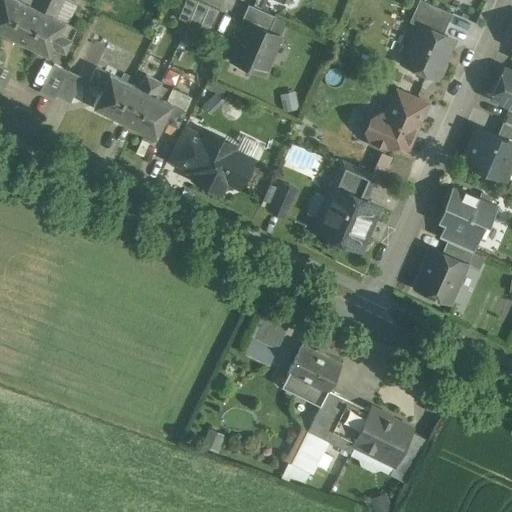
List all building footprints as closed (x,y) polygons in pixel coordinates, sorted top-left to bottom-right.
[(0,0),(0,31),(7,34),(23,2),(19,0),(0,0)] [(34,0),(32,6),(19,0),(23,2),(7,34),(27,44),(48,0),(34,0)] [(48,0),(27,44),(48,55),(53,45),(65,51),(76,28),(55,17),(62,0),(48,0)] [(184,0),(178,17),(189,22),(197,0),(184,0)] [(198,0),(197,0),(189,22),(200,26),(209,4),(198,0)] [(453,12),(424,0),(418,0),(410,21),(421,26),(421,25),(443,34),(453,12)] [(209,4),(200,26),(211,31),(220,9),(209,4)] [(275,15),(249,4),(242,19),(248,22),(248,21),(269,30),(275,15)] [(269,30),(248,21),(248,22),(232,59),(249,67),(250,65),(264,71),(280,35),(269,30)] [(443,34),(421,25),(421,26),(405,62),(435,76),(441,73),(445,64),(443,59),(452,38),(443,34)] [(54,64),(40,92),(54,99),(55,96),(68,71),(54,64)] [(131,84),(112,75),(110,73),(109,74),(96,68),(89,83),(102,89),(94,106),(96,107),(115,116),(131,84)] [(511,71),(505,68),(492,97),(511,105),(511,71)] [(82,78),(68,71),(55,96),(69,103),(82,78)] [(140,88),(131,84),(115,116),(135,126),(151,93),(155,95),(161,82),(146,75),(140,88)] [(397,88),(387,112),(386,112),(372,117),(367,130),(372,143),(385,148),(398,143),(408,148),(428,102),(397,88)] [(155,95),(151,93),(135,126),(156,136),(157,134),(157,133),(164,119),(177,125),(185,110),(172,104),(172,103),(169,102),(155,95)] [(511,124),(505,122),(503,121),(497,135),(511,141),(511,124)] [(184,127),(169,159),(188,169),(204,137),(184,127)] [(511,141),(497,135),(478,127),(464,160),(502,177),(509,160),(511,159),(511,141)] [(236,146),(207,131),(204,137),(188,169),(190,169),(190,171),(206,179),(203,183),(220,192),(226,180),(240,186),(253,160),(234,151),(236,146)] [(376,175),(343,161),(332,186),(334,187),(335,186),(365,199),(376,175)] [(282,182),(269,210),(284,216),(296,189),(282,182)] [(365,199),(335,186),(334,187),(315,230),(330,236),(329,240),(331,245),(338,248),(343,246),(345,243),(359,249),(379,205),(365,199)] [(497,205),(453,186),(444,205),(446,205),(443,212),(449,215),(440,237),(447,240),(473,251),(479,238),(486,222),(489,224),(497,205)] [(473,251),(447,240),(442,253),(466,263),(465,264),(467,264),(473,251)] [(442,253),(433,249),(417,287),(449,301),(465,264),(466,263),(442,253)] [(266,312),(247,350),(271,362),(290,324),(266,312)] [(341,364),(302,344),(283,382),(326,403),(312,431),(326,439),(346,398),(329,389),(341,364)] [(346,398),(326,439),(351,451),(356,442),(354,442),(370,410),(346,398)] [(412,428),(371,408),(370,410),(354,442),(356,442),(395,462),(412,428)] [(307,429),(290,460),(310,471),(326,439),(312,431),(307,429)]
